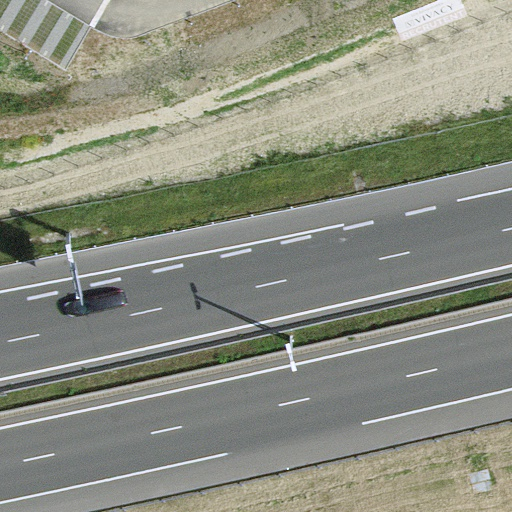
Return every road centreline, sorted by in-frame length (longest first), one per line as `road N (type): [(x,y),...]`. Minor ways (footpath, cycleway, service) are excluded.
road 1 (motorway): [(511,225),(0,340)]
road 2 (motorway): [(0,467),(511,354)]
